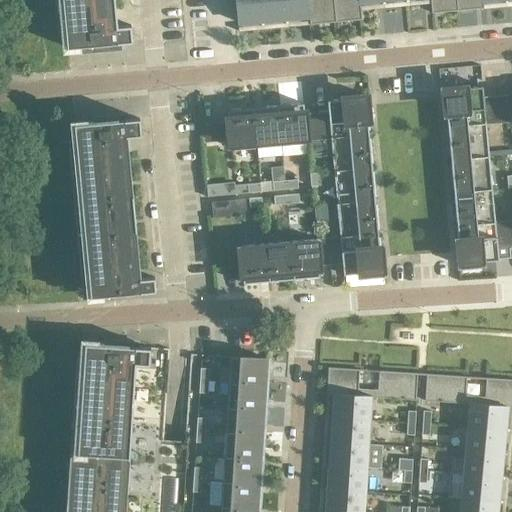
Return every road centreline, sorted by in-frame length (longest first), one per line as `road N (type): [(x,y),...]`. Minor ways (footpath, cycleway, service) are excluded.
road 1 (residential): [(511,48),(0,91)]
road 2 (residential): [(0,322),(306,306)]
road 3 (residential): [(306,306),(511,293)]
road 4 (residential): [(306,306),(295,511)]
road 5 (unknown): [(186,511),(176,315)]
